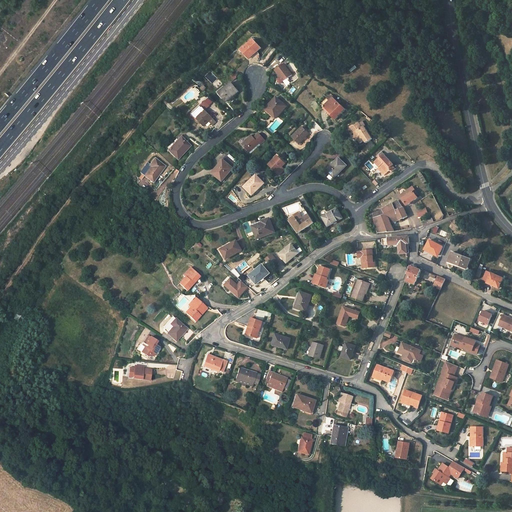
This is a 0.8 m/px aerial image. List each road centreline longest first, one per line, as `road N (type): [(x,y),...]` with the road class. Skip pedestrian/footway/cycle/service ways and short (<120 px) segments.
road 1 (residential): [(274,199),(209,225),(190,222),(179,207),(185,169),(248,107),(257,77)]
road 2 (secondary): [(0,169),(138,0)]
road 3 (tertiary): [(448,0),(487,194)]
road 4 (motorway): [(0,147),(120,0)]
road 5 (track): [(0,364),(118,392),(184,382)]
road 6 (residential): [(356,231),(216,334)]
road 7 (motorway): [(100,0),(0,122)]
road 8 (residential): [(487,194),(463,198),(423,165),(358,213)]
road 9 (residential): [(216,334),(221,343),(355,381)]
road 10 (residential): [(416,232),(416,260),(511,306)]
